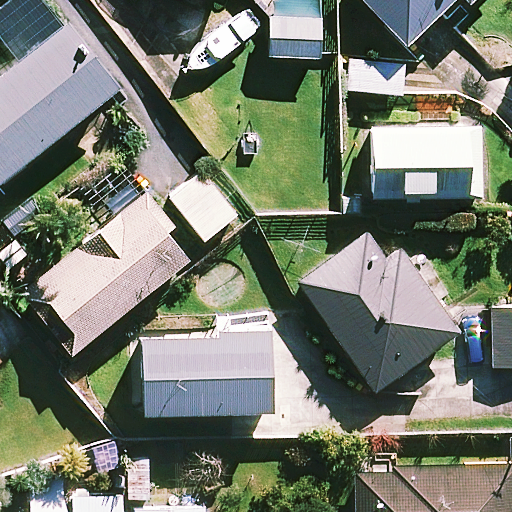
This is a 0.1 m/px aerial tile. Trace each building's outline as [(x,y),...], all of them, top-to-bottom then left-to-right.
[(324,1),(302,0),(273,0),(271,58),(320,60),(324,1)] [(456,0),(465,0),(469,4),(474,0),(363,0),(407,46),(456,0)] [(0,184),(116,93),(63,25),(0,74),(0,184)] [(404,63),(350,60),(348,93),(402,96),(404,63)] [(480,197),(481,130),(368,128),(367,196),(480,197)] [(237,216),(203,172),(171,197),(205,241),(237,216)] [(73,354),(191,259),(169,233),(174,229),(146,195),(24,293),(73,354)] [(422,255),(410,264),(401,251),(386,261),(368,235),(299,284),(375,392),(459,334),(439,305),(451,297),(422,255)] [(511,367),(511,307),(491,308),(493,368),(511,367)] [(274,411),(271,332),(145,337),(148,415),(274,411)] [(511,511),(511,468),(358,471),(358,511),(511,511)] [(27,470),(28,511),(122,511),(122,497),(73,498),(62,498),(62,469),(27,470)]
